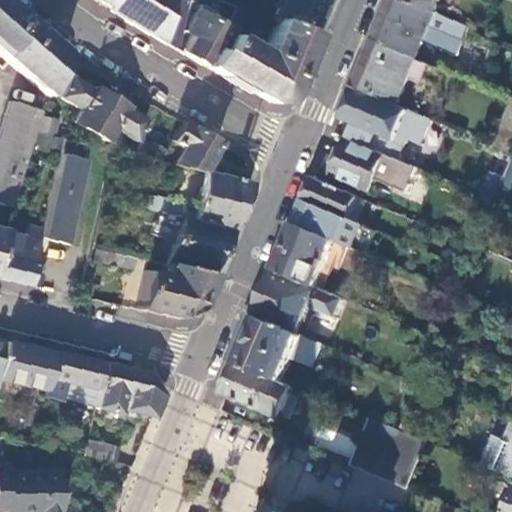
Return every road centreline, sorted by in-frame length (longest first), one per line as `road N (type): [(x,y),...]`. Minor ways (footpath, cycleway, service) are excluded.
road 1 (residential): [(50,0),(94,38),(293,153)]
road 2 (residential): [(293,153),(203,357)]
road 3 (residential): [(0,308),(203,357)]
road 4 (residential): [(138,511),(203,357)]
road 5 (residential): [(358,0),(293,153)]
